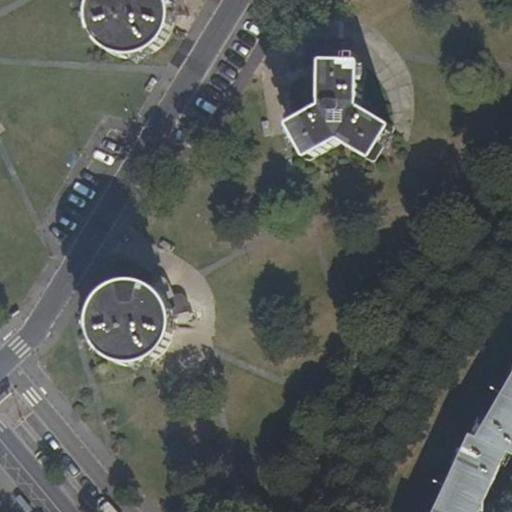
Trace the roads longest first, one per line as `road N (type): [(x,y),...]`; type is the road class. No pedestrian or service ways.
road 1 (residential): [(1,360),(36,330),(234,0)]
road 2 (residential): [(132,511),(1,360)]
